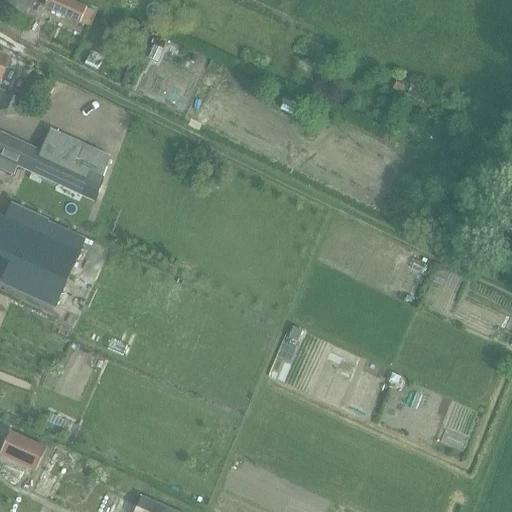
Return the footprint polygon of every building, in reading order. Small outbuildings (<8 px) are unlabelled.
[(71,0),(47,0),(44,8),(80,24),(88,8),(71,0)] [(0,83),(11,59),(0,54),(0,83)] [(0,89),(0,112),(17,116),(23,100),(10,95),(10,93),(0,89)] [(0,168),(13,175),(17,167),(32,173),(82,197),(95,203),(104,182),(112,158),(51,130),(41,152),(0,133),(0,168)] [(47,222),(10,205),(5,219),(0,216),(0,283),(55,309),(86,240),(47,222)] [(10,432),(0,453),(0,454),(36,471),(46,449),(10,432)] [(177,511),(143,496),(135,511),(177,511)]
